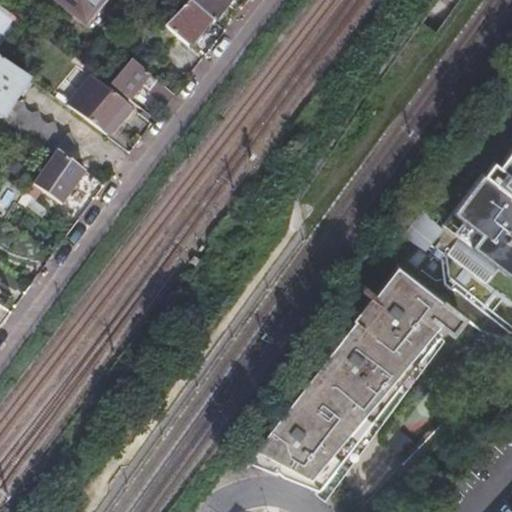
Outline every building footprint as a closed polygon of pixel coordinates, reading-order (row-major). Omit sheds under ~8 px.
[(60,0),(84,19),(99,0),(60,0)] [(184,5),(183,5),(164,25),(178,36),(188,44),(210,19),(188,0),(185,3),(184,5)] [(181,0),(185,3),(188,0),(210,19),(213,22),(214,21),(229,0),(181,0)] [(0,7),(0,46),(1,48),(17,16),(0,7)] [(178,36),(164,25),(138,48),(155,63),(178,36)] [(57,149),(58,150),(73,146),(68,132),(57,136),(52,122),(42,125),(37,110),(26,114),(21,100),(10,104),(28,78),(5,61),(0,57),(0,117),(38,143),(53,154),(57,149)] [(149,90),(165,104),(174,93),(130,57),(109,83),(128,97),(142,79),(151,87),(149,90)] [(66,105),(106,134),(110,129),(116,122),(121,126),(134,109),(90,75),(66,105)] [(511,143),(497,163),(489,174),(487,176),(511,194),(511,143)] [(31,186),(59,206),(83,171),(58,150),(57,149),(53,154),(40,173),(31,186)] [(413,226),(511,302),(511,194),(487,176),(464,158),(413,226)] [(483,170),(489,174),(497,163),(492,159),(483,170)] [(511,302),(413,226),(397,247),(388,240),(376,257),(384,264),(434,306),(455,323),(463,329),(466,329),(476,332),(485,336),(488,337),(496,342),(504,347),(507,349),(511,351),(511,302)] [(376,257),(365,272),(357,267),(354,271),(362,276),(344,301),(346,302),(231,460),(262,471),(263,469),(268,473),(305,486),(423,330),(418,326),(424,318),(433,307),(434,306),(384,264),(376,257)]
